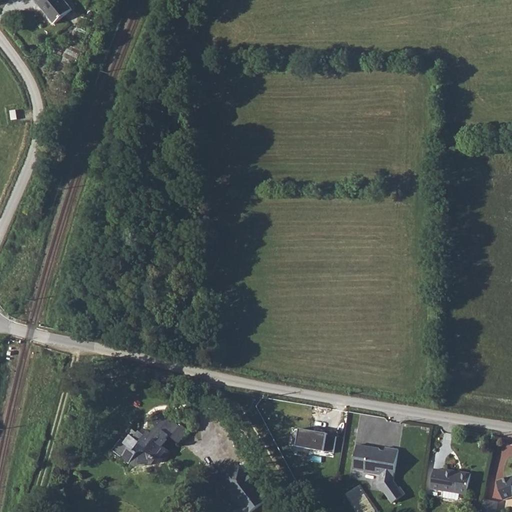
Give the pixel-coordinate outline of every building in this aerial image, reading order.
[(73,15),(62,0),(36,0),(35,2),(56,29),(73,15)] [(173,441),(180,429),(163,417),(154,428),(156,431),(151,436),(149,434),(145,439),(138,434),(134,439),(128,434),(123,440),(128,443),(122,451),(128,454),(121,463),(131,471),(139,472),(151,469),(156,463),(163,468),(171,456),(165,452),(169,445),(167,443),(170,439),(173,441)] [(328,433),(301,428),(298,445),(325,450),(328,433)] [(358,443),(354,469),(365,471),(364,473),(380,476),(379,484),(393,503),(406,494),(401,487),(400,488),(394,479),(399,449),(386,447),(385,451),(381,450),(380,447),(358,443)] [(235,468),(223,476),(232,489),(248,479),(240,467),(235,469),(235,468)] [(448,471),(436,469),(432,488),(468,495),(472,473),(449,469),(448,471)] [(511,475),(498,481),(504,500),(511,496),(511,475)] [(241,507),(244,511),(252,511),(267,503),(261,494),(262,489),(260,487),(256,486),(250,478),(248,479),(232,489),(230,491),(236,499),(235,502),(238,507),(241,507)] [(360,485),(345,494),(355,511),(356,511),(371,503),(360,485)] [(483,499),(481,511),(497,511),(499,501),(483,499)]
